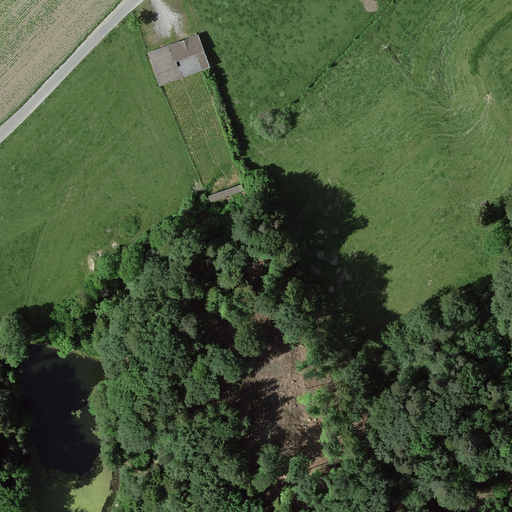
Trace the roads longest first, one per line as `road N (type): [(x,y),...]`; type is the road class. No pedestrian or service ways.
road 1 (track): [(511,488),(357,509),(299,479),(277,418),(268,356),(244,345),(121,357)]
road 2 (track): [(22,338),(40,274),(107,118),(124,55),(110,21)]
road 3 (track): [(121,357),(22,338),(3,511)]
road 4 (tertiary): [(132,0),(0,133)]
road 5 (track): [(148,511),(169,392),(202,352)]
road 6 (track): [(121,357),(128,483),(121,511)]
